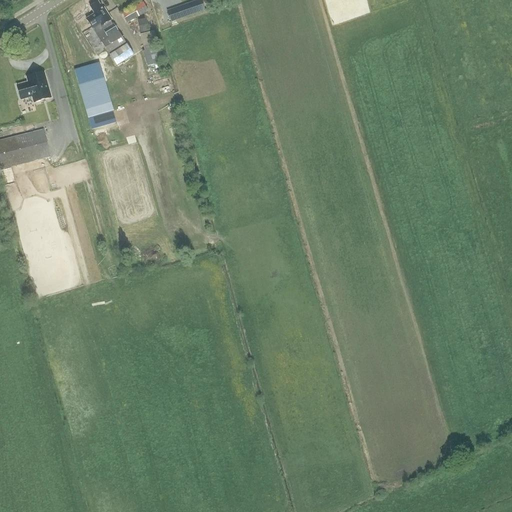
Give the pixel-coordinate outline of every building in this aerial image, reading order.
[(201,0),(197,0),(178,7),(182,18),(205,10),(201,0)] [(117,66),(133,56),(113,23),(112,24),(110,21),(112,20),(104,8),(102,9),(98,2),(90,7),(94,14),(86,19),(92,29),(100,42),(101,41),(117,66)] [(143,2),(140,4),(121,13),(127,24),(137,18),(140,33),(148,32),(144,14),(148,12),(143,2)] [(163,62),(154,32),(140,36),(145,51),(144,52),(148,67),(163,62)] [(104,78),(99,63),(74,71),(79,86),(104,78)] [(27,85),(16,89),(21,102),(32,98),(34,104),(51,98),(42,74),(25,80),(27,85)] [(34,132),(0,140),(0,166),(1,170),(40,160),(34,132)]
